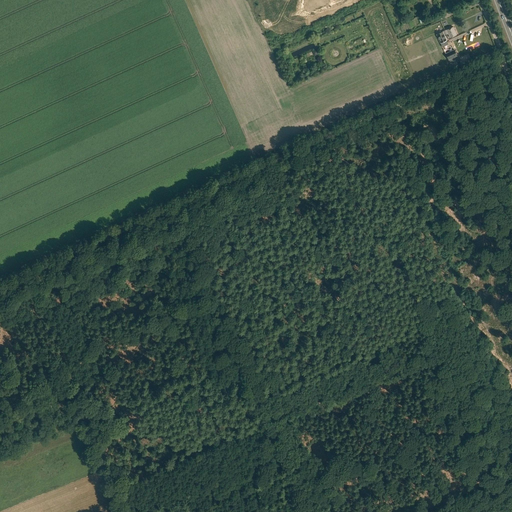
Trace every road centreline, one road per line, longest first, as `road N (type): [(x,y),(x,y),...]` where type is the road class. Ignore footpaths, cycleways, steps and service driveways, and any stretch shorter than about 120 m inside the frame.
road 1 (track): [(502,56),(176,207)]
road 2 (track): [(176,207),(0,287)]
